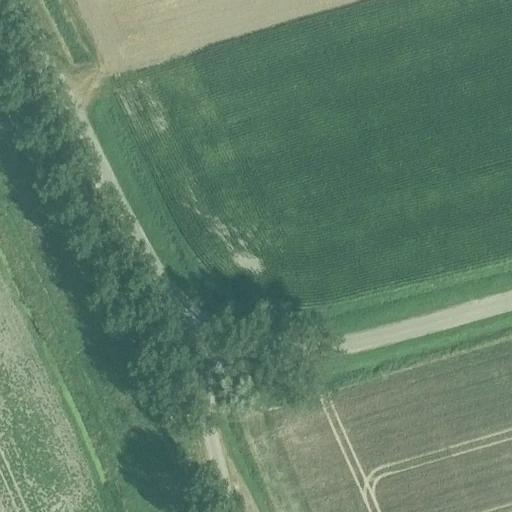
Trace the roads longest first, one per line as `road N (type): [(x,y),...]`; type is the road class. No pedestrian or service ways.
road 1 (unclassified): [(209,348),(146,264),(8,0)]
road 2 (unclassified): [(209,348),(291,349),(511,288)]
road 3 (track): [(254,511),(222,442),(209,348)]
road 4 (unclassified): [(209,348),(209,438),(227,511)]
